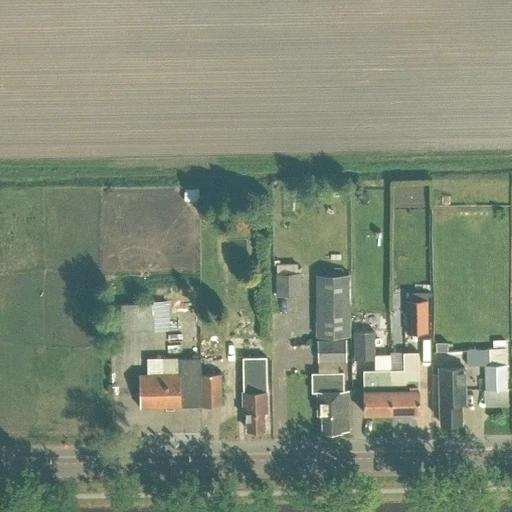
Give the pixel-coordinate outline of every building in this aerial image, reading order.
[(275,296),(300,295),(300,272),(275,273),(275,296)] [(350,336),(349,274),(313,274),(314,336),(350,336)] [(426,331),(425,297),(404,297),(404,331),(426,331)] [(117,301),(118,330),(172,327),(171,299),(117,301)] [(345,339),(317,339),(317,361),(346,361),(345,339)] [(374,341),(353,340),(354,367),(374,367),(374,341)] [(436,351),(448,351),(448,341),(435,341),(436,351)] [(417,389),(417,375),(417,351),(403,351),(403,369),(364,369),(364,390),(363,390),(363,412),(419,411),(419,389),(417,389)] [(179,357),(179,373),(139,374),(140,407),(202,405),(201,373),(201,356),(179,357)] [(507,388),(506,364),(483,365),(484,389),(507,388)] [(461,423),(461,409),(461,403),(464,403),(464,366),(439,367),(440,423),(461,423)] [(264,412),(267,412),(266,370),(242,371),(243,391),(242,391),(243,407),(246,407),(247,429),(264,428),(264,412)] [(311,391),(317,391),(317,414),(322,414),(322,431),(340,431),(340,430),(349,430),(348,390),(343,390),(343,371),(311,372),(311,391)] [(201,373),(202,405),(221,405),(221,372),(201,373)]
